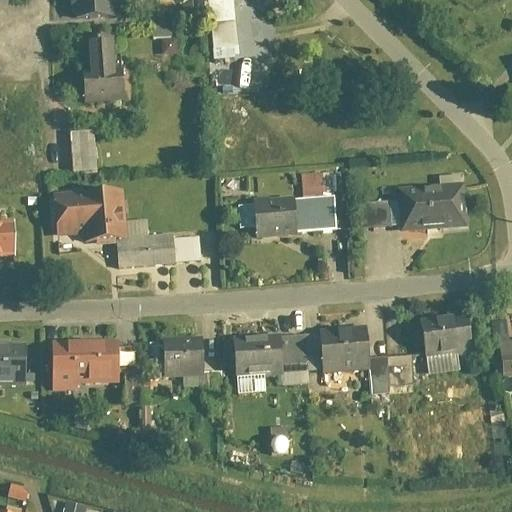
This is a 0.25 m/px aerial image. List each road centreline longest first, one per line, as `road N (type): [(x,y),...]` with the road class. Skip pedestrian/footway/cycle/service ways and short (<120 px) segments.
road 1 (residential): [(0,312),(294,304),(511,274)]
road 2 (residential): [(347,0),(482,143),(511,202)]
